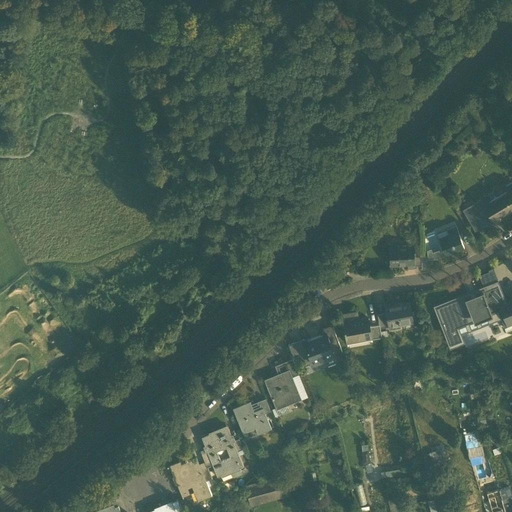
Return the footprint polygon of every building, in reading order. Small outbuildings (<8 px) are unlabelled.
[(479,150),(476,149),(472,151),(472,154),(474,157),(477,158),(480,156),(481,153),(479,150)] [(509,191),(484,206),(483,206),(491,219),(493,223),(500,219),(499,217),(511,209),(511,182),(506,186),(509,191)] [(475,229),(491,219),(483,206),(484,206),(480,200),(474,204),(472,209),(466,213),(475,229)] [(443,250),(445,254),(464,247),(456,226),(447,229),(449,234),(439,238),(443,250)] [(449,234),(447,229),(437,233),(439,238),(449,234)] [(408,263),(408,265),(414,265),(414,256),(413,246),(397,247),(398,252),(389,252),(390,264),(408,263)] [(437,258),(445,254),(443,250),(442,251),(441,248),(432,251),(431,248),(429,249),(427,250),(427,255),(429,255),(429,259),(437,258)] [(421,255),(422,268),(430,267),(429,259),(429,255),(427,255),(421,255)] [(494,269),(479,275),(483,285),(498,279),(494,269)] [(507,302),(498,279),(483,285),(433,305),(450,347),(465,341),(461,333),(501,318),(497,310),(457,326),(462,339),(450,343),(436,307),(484,288),(485,289),(498,284),(505,303),(507,302)] [(436,307),(450,343),(462,339),(457,326),(497,310),(507,306),(505,303),(498,284),(485,289),(484,288),(436,307)] [(501,318),(503,323),(511,318),(511,300),(507,302),(505,303),(507,306),(497,310),(501,318)] [(388,326),(388,327),(389,327),(388,321),(397,320),(398,325),(400,325),(399,323),(413,321),(409,301),(384,306),(386,311),(388,326)] [(345,332),(347,339),(370,335),(371,334),(369,325),(368,317),(358,319),(356,311),(342,314),(343,322),(345,329),(344,329),(344,332),(345,332)] [(377,313),(379,323),(369,325),(371,334),(370,335),(371,338),(382,336),(380,327),(388,326),(386,311),(377,313)] [(327,332),(330,340),(337,337),(333,326),(325,329),(326,332),(327,332)] [(313,362),(314,364),(326,360),(325,358),(334,355),(333,351),(329,340),(330,340),(327,332),(326,332),(304,340),(307,350),(308,350),(312,362),(313,362)] [(330,340),(329,340),(333,351),(335,350),(333,345),(339,343),(337,337),(330,340)] [(288,344),(293,356),(300,353),(307,350),(304,340),(304,338),(288,344)] [(300,353),(304,365),(312,362),(308,350),(307,350),(300,353)] [(290,369),(292,376),(299,373),(293,358),(291,358),(292,361),(287,363),(289,370),(290,369)] [(264,378),(276,406),(286,402),(287,403),(301,397),(292,376),(290,369),(289,370),(279,374),(278,372),(264,378)] [(308,395),(299,373),(292,376),(301,397),(308,395)] [(262,407),(264,412),(265,412),(271,410),(266,398),(259,400),(261,407),(262,407)] [(255,426),(258,433),(271,427),(265,412),(264,412),(262,407),(261,407),(254,410),(250,400),(233,407),(242,428),(254,423),(255,426)] [(290,410),(287,403),(286,402),(276,406),(279,414),(290,410)] [(489,402),(479,404),(480,410),(490,408),(489,402)] [(485,413),(476,415),(478,423),(486,421),(485,413)] [(243,431),(255,426),(254,423),(242,428),(243,431)] [(227,425),(214,430),(222,448),(226,446),(230,455),(225,457),(230,469),(240,465),(243,464),(237,450),(233,439),(227,425)] [(471,457),(484,455),(480,429),(467,431),(471,457)] [(217,475),(230,469),(225,457),(221,459),(217,450),(222,448),(214,430),(201,436),(207,450),(211,460),(217,475)] [(233,439),(237,450),(243,447),(239,437),(233,439)] [(445,446),(429,450),(432,461),(448,457),(445,446)] [(201,452),(205,460),(199,462),(206,479),(212,477),(206,462),(211,460),(207,450),(201,452)] [(370,463),(369,450),(362,451),(363,464),(370,463)] [(194,490),(198,499),(212,493),(206,479),(199,462),(198,463),(199,464),(196,465),(196,464),(193,457),(181,461),(170,465),(170,466),(172,469),(171,469),(174,475),(176,474),(177,476),(175,477),(180,489),(192,484),(194,490)] [(240,465),(230,469),(233,476),(243,472),(240,465)] [(400,468),(385,471),(386,478),(401,475),(400,468)] [(284,475),(275,478),(281,497),(290,494),(284,475)] [(251,506),(281,497),(275,478),(245,486),(251,506)] [(182,495),(194,490),(192,484),(180,489),(182,495)] [(499,490),(501,496),(509,494),(511,493),(509,485),(499,488),(499,490)] [(114,493),(103,499),(106,506),(114,503),(117,501),(114,493)] [(503,504),(505,508),(511,506),(511,496),(510,497),(509,494),(501,496),(503,504)] [(171,500),(176,511),(182,509),(177,498),(171,500)] [(176,511),(171,500),(167,502),(166,501),(161,504),(161,503),(154,506),(155,507),(146,511),(176,511)] [(127,511),(123,511),(120,511),(119,509),(120,508),(118,505),(115,506),(114,503),(106,506),(93,511),(127,511)] [(387,505),(389,511),(397,511),(395,503),(387,505)]
